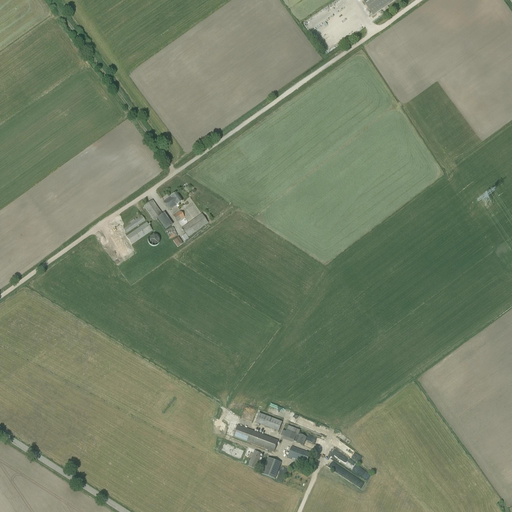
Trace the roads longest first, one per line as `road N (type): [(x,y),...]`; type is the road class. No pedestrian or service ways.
road 1 (track): [(0,296),(419,0)]
road 2 (track): [(175,172),(48,0)]
road 3 (unclassified): [(122,511),(0,435)]
